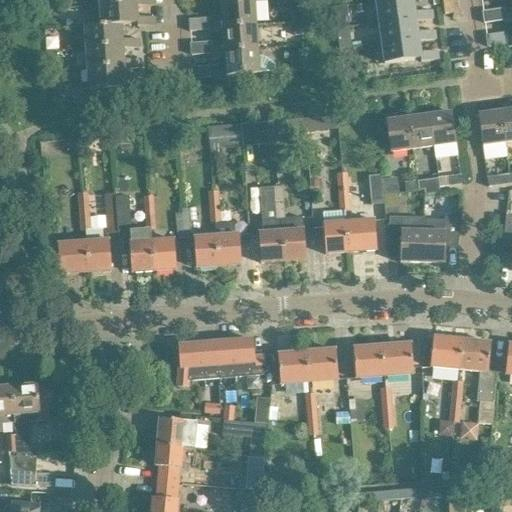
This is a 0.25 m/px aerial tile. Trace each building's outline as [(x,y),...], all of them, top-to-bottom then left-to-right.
[(397,0),(376,3),(379,24),(416,20),(416,23),(432,20),(431,12),(415,14),(413,0),(397,0)] [(210,34),(222,33),(221,28),(256,26),(254,1),(220,3),(222,24),(210,25),(210,34)] [(99,6),(101,26),(101,27),(121,25),(121,26),(137,25),(137,28),(155,27),(154,18),(138,20),(137,8),(137,4),(99,6)] [(379,24),(381,44),(419,39),(419,43),(435,41),(434,32),(418,35),(416,23),(416,20),(379,24)] [(293,23),(294,36),(304,35),(303,22),(293,23)] [(84,27),(86,49),(123,46),(123,50),(140,49),(139,40),(123,41),(121,26),(121,25),(101,27),(101,26),(84,27)] [(212,58),(223,57),(223,53),(258,51),(256,26),(221,28),(222,33),(223,48),(211,49),(212,58)] [(419,39),(381,44),(384,65),(420,60),(421,63),(438,61),(437,53),(421,55),(419,43),(419,39)] [(86,49),(87,69),(124,66),(125,70),(141,69),(141,61),(124,62),(123,50),(123,46),(86,49)] [(223,53),(223,57),(224,57),(225,72),(213,73),(214,82),(226,81),(226,77),(259,74),(275,73),(274,67),(273,63),(266,58),(262,56),(258,56),(258,51),(223,53)] [(124,66),(87,69),(88,90),(125,88),(125,91),(143,89),(142,81),(126,82),(125,70),(124,66)] [(505,144),(511,143),(511,111),(500,113),(505,144)] [(452,113),(430,117),(434,148),(456,145),(452,113)] [(483,147),(505,144),(500,113),(479,116),(478,116),(479,123),(483,147)] [(338,116),(304,120),(306,131),(339,128),(338,116)] [(430,117),(408,119),(413,151),(434,148),(430,117)] [(413,151),(408,119),(386,123),(390,154),(413,151)] [(241,126),(243,148),(264,146),(265,159),(275,159),(274,145),(272,123),(241,126)] [(338,176),(339,193),(347,192),(345,175),(338,176)] [(367,177),(368,205),(383,205),(381,176),(367,177)] [(460,176),(448,178),(446,178),(447,188),(461,186),(460,176)] [(508,186),(510,185),(509,176),(507,176),(497,178),(498,187),(508,186)] [(439,178),(416,181),(417,192),(423,191),(424,197),(441,196),(439,178)] [(417,192),(416,181),(401,183),(403,194),(417,192)] [(283,188),(273,189),(274,205),(284,205),(283,188)] [(275,221),(274,205),(273,189),(260,189),(263,234),(259,235),(261,265),(283,263),(280,221),(275,221)] [(208,192),(209,209),(220,208),(219,192),(208,192)] [(339,193),(340,212),(340,213),(344,213),(344,212),(348,212),(347,192),(339,193)] [(79,195),(80,213),(89,213),(87,194),(79,195)] [(129,197),(116,198),(118,227),(131,226),(129,197)] [(144,198),(145,215),(154,214),(153,198),(144,198)] [(285,220),(284,205),(274,205),(275,221),(280,221),(283,263),(306,261),(304,231),(303,231),(302,219),(285,220)] [(211,226),(215,226),(221,225),(221,224),(220,208),(209,209),(211,226)] [(175,213),(177,239),(191,238),(189,212),(175,213)] [(340,213),(340,212),(323,214),(324,225),(323,226),(326,256),(346,254),(344,224),(344,213),(340,213)] [(81,232),(85,231),(90,231),(89,213),(80,213),(81,232)] [(154,214),(145,215),(146,230),(155,229),(154,214)] [(511,268),(511,272),(511,271),(511,215),(506,215),(502,253),(511,253),(511,268)] [(423,220),(422,264),(445,265),(445,249),(458,249),(461,217),(445,217),(445,220),(424,220),(423,220)] [(400,264),(422,264),(423,220),(424,220),(424,219),(390,218),(389,255),(400,256),(400,264)] [(374,222),(344,224),(346,254),(377,252),(374,222)] [(215,226),(216,238),(219,268),(241,266),(238,236),(234,237),(233,224),(221,224),(221,225),(215,226)] [(86,244),(83,244),(86,274),(111,272),(109,242),(103,242),(102,230),(90,231),(85,231),(86,244)] [(151,243),(152,243),(151,231),(128,233),(131,275),(153,273),(151,243)] [(216,238),(194,240),(196,270),(219,268),(216,238)] [(174,241),(152,243),(151,243),(153,273),(176,271),(174,241)] [(86,274),(83,244),(58,246),(60,276),(86,274)] [(430,368),(459,371),(461,341),(433,339),(430,368)] [(253,341),(234,342),(237,379),(262,377),(265,373),(264,357),(254,358),(253,341)] [(461,341),(459,371),(479,373),(476,403),(479,403),(478,424),(490,425),(496,374),(488,373),(491,344),(461,341)] [(234,342),(216,344),(219,380),(237,379),(234,342)] [(216,344),(197,345),(200,382),(219,380),(216,344)] [(200,382),(197,345),(178,347),(180,369),(179,369),(177,388),(188,389),(189,383),(200,382)] [(411,345),(382,348),(385,378),(413,376),(411,345)] [(385,378),(382,348),(353,350),(356,381),(385,378)] [(335,351),(307,354),(309,384),(338,382),(335,351)] [(309,384),(307,354),(278,356),(280,387),(309,384)] [(452,382),(450,403),(461,405),(463,383),(452,382)] [(37,386),(10,388),(13,425),(14,436),(15,444),(28,443),(27,424),(49,422),(47,402),(52,402),(51,385),(37,386)] [(10,388),(0,389),(0,433),(1,434),(0,426),(13,425),(10,388)] [(380,389),(381,410),(392,409),(390,388),(380,389)] [(304,395),(306,415),(317,415),(315,394),(304,395)] [(257,398),(254,426),(268,428),(271,400),(257,398)] [(204,414),(219,415),(220,405),(205,403),(204,414)] [(461,405),(450,403),(449,423),(459,424),(461,405)] [(225,406),(223,423),(233,424),(235,407),(225,406)] [(392,409),(381,410),(383,430),(394,429),(392,409)] [(317,415),(306,415),(308,436),(319,435),(317,415)] [(159,420),(157,447),(184,449),(195,450),(197,424),(159,420)] [(233,424),(223,423),(222,436),(266,440),(268,428),(254,426),(233,424)] [(15,444),(14,436),(5,437),(6,454),(15,453),(15,444)] [(28,443),(15,444),(15,453),(16,463),(18,486),(34,486),(35,473),(36,461),(30,461),(28,443)] [(184,449),(157,447),(155,468),(159,468),(158,481),(179,483),(180,470),(182,470),(184,449)] [(9,485),(18,486),(16,463),(7,464),(9,485)] [(481,472),(468,473),(468,482),(479,481),(482,481),(481,472)] [(247,479),(245,491),(262,492),(262,481),(247,479)] [(153,499),(151,511),(177,511),(179,502),(177,502),(178,488),(158,486),(156,500),(153,499)] [(421,490),(403,491),(404,501),(421,500),(421,490)] [(236,505),(257,507),(259,494),(238,492),(236,505)] [(395,492),(379,493),(380,503),(396,502),(395,492)] [(380,503),(379,493),(362,495),(362,504),(380,503)] [(354,505),(353,495),(337,497),(338,507),(354,505)]
